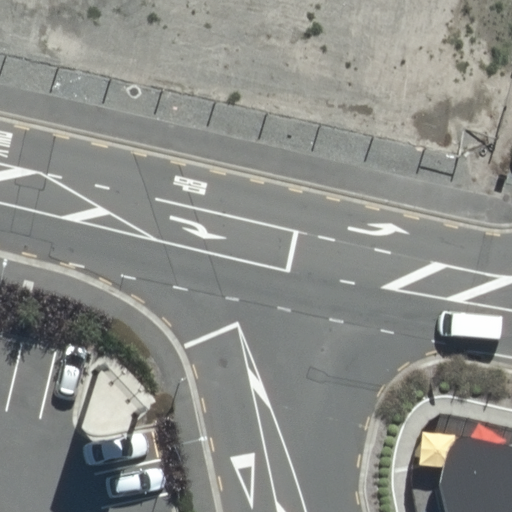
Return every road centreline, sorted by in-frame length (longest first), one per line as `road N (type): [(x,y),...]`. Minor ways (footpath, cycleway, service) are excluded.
road 1 (unclassified): [(285,247),(0,179)]
road 2 (unclassified): [(285,247),(255,388),(286,511)]
road 3 (unclassified): [(511,299),(285,247)]
